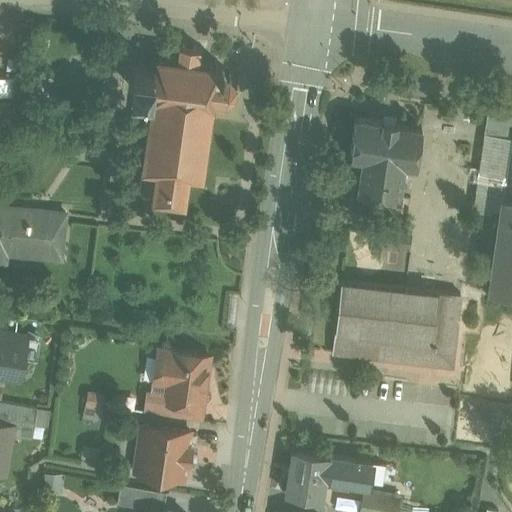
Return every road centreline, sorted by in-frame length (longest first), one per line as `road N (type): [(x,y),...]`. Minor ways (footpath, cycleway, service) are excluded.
road 1 (tertiary): [(310,21),(231,511)]
road 2 (tertiary): [(97,0),(310,21)]
road 3 (tertiary): [(511,50),(310,21)]
